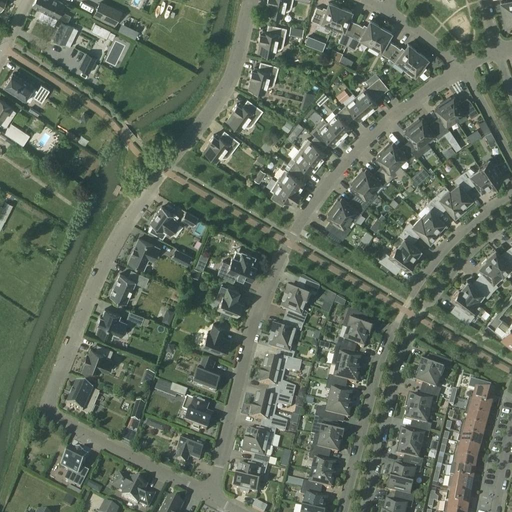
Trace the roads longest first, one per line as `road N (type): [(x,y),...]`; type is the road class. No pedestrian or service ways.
road 1 (residential): [(211,498),(53,418),(47,405),(105,260),(229,81),(250,0)]
road 2 (residential): [(211,498),(251,334),(291,237),(369,137),(461,69)]
road 3 (residential): [(511,195),(451,244),(399,317),(344,511)]
road 4 (residential): [(361,511),(394,374),(417,318),(456,262),(511,214)]
